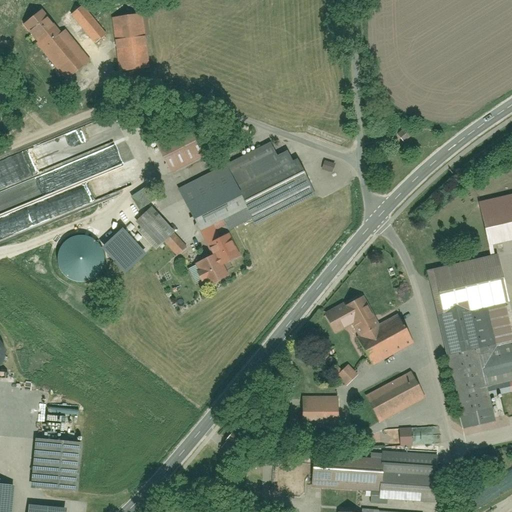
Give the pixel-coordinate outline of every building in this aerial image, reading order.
[(103,30),(77,0),(75,0),(62,12),(89,43),(103,30)] [(63,80),(88,59),(41,2),(16,22),(63,80)] [(139,7),(110,12),(117,65),(147,61),(139,7)] [(150,129),(166,166),(215,144),(198,108),(150,129)] [(401,124),(393,130),(400,139),(408,133),(401,124)] [(293,153),(233,180),(243,203),(249,215),(251,221),(312,194),(293,153)] [(0,163),(0,212),(29,203),(14,159),(0,163)] [(329,172),(332,163),(322,160),(319,168),(329,172)] [(196,225),(243,203),(233,180),(224,161),(176,182),(196,225)] [(511,239),(511,192),(480,200),(491,244),(511,239)] [(249,215),(243,203),(196,225),(195,225),(201,237),(224,227),(249,215)] [(150,205),(137,217),(172,253),(185,241),(150,205)] [(224,227),(201,237),(206,249),(213,265),(236,254),(224,227)] [(213,265),(206,249),(187,257),(200,286),(219,277),(213,265)] [(494,249),(424,265),(435,313),(505,296),(494,249)] [(366,361),(411,339),(394,306),(379,313),(366,287),(321,309),(332,330),(356,318),(361,328),(352,332),(366,361)] [(511,326),(505,296),(435,313),(444,352),(473,345),(510,336),(511,336),(511,326)] [(511,344),(510,336),(473,345),(478,367),(511,358),(511,344)] [(473,345),(444,352),(459,415),(488,408),(485,394),(478,367),(473,345)] [(511,358),(478,367),(485,394),(511,387),(511,358)] [(346,364),(333,374),(342,385),(355,375),(346,364)] [(405,369),(362,392),(376,418),(419,396),(405,369)] [(330,394),(298,396),(299,419),(331,418),(330,394)] [(439,444),(438,426),(389,428),(389,446),(439,444)] [(238,438),(225,429),(219,437),(232,446),(238,438)] [(75,435),(31,433),(28,483),(72,486),(75,435)] [(377,466),(378,455),(313,451),(311,482),(376,486),(377,466)] [(433,470),(377,466),(376,486),(375,494),(432,497),(433,470)] [(511,472),(474,493),(480,504),(511,485),(511,472)] [(0,511),(16,511),(19,485),(0,483),(0,511)]
